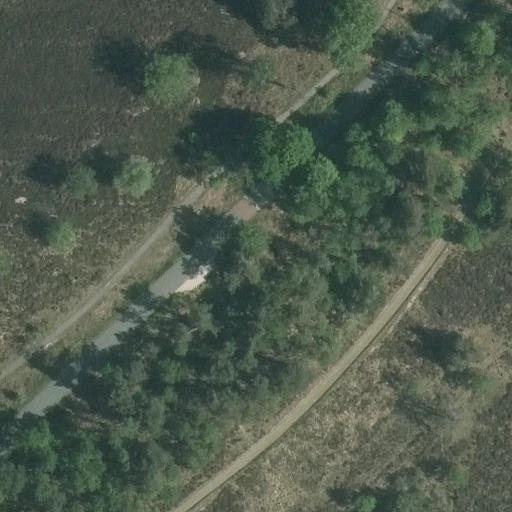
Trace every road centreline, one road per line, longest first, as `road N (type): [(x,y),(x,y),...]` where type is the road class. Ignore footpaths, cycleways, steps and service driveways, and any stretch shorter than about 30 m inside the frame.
road 1 (tertiary): [(0,442),(458,0)]
road 2 (track): [(180,511),(356,352),(511,147)]
